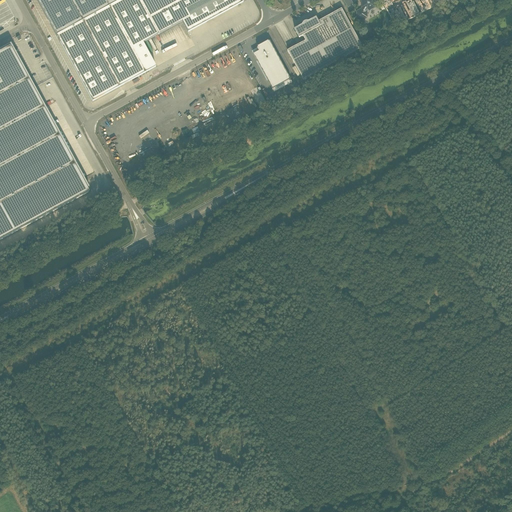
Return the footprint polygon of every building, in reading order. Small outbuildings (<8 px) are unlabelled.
[(109,6),(105,0),(36,0),(56,35),(109,6)] [(243,2),(241,0),(119,0),(109,6),(56,35),(92,102),(156,67),(143,43),(182,22),(188,33),(243,2)] [(375,7),(374,0),(362,0),(362,7),(363,7),(362,9),(357,12),(357,17),(362,20),(367,17),(367,12),(368,10),(368,11),(375,7)] [(319,21),(317,17),(295,29),(299,38),(303,36),(306,41),(288,51),(304,80),(363,48),(342,9),(319,21)] [(373,35),(369,27),(367,27),(365,28),(364,30),(369,38),(371,38),(373,37),(373,35)] [(259,48),(257,48),(259,52),(253,55),(273,90),(291,80),(270,41),(269,42),(269,41),(267,42),(259,46),(258,47),(259,48)] [(0,240),(89,192),(82,179),(73,184),(35,113),(43,108),(10,47),(0,51),(0,240)]
